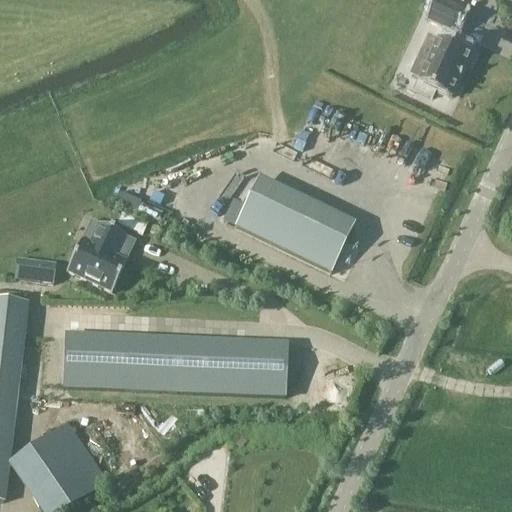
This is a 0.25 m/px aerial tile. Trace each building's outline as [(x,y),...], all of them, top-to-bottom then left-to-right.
[(474,54),(454,44),(468,14),(438,0),(428,21),(447,30),(443,40),(441,39),(439,43),(430,39),(413,76),(422,81),(416,93),(433,101),(437,92),(453,100),(461,83),(462,83),(467,71),(466,71),(474,54)] [(256,186),(234,231),(331,277),(352,232),(256,186)] [(115,259),(124,238),(98,226),(88,247),(80,243),(66,275),(111,296),(126,264),(115,259)] [(56,267),(17,262),(14,282),(54,287),(56,267)] [(0,302),(0,504),(5,505),(28,305),(0,302)] [(287,347),(125,341),(123,393),(285,400),(287,347)] [(67,428),(11,466),(39,511),(58,511),(103,481),(67,428)]
